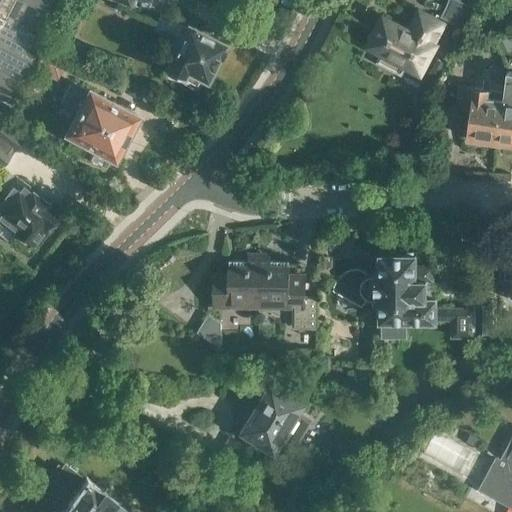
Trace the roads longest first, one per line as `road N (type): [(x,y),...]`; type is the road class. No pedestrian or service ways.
road 1 (residential): [(511,196),(453,190),(261,205),(195,179)]
road 2 (tertiary): [(0,407),(73,290),(195,179)]
road 3 (tertiary): [(195,179),(231,142),(322,0)]
